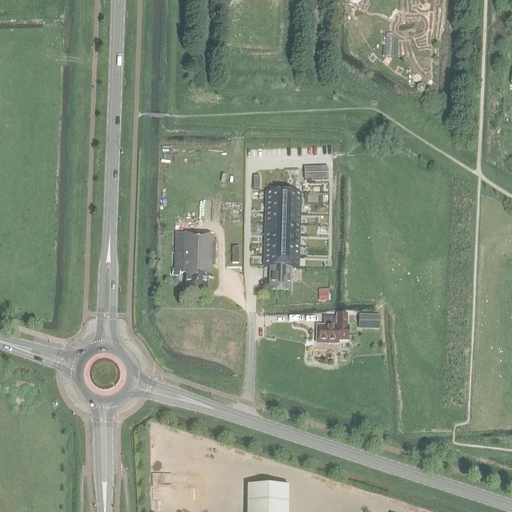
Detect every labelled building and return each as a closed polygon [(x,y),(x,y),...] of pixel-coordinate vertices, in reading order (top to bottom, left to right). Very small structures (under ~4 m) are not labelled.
[(263,265),(263,268),(270,268),(291,268),(299,269),(299,267),(301,194),(266,193),(263,265)] [(185,290),(207,290),(208,278),(212,278),(212,266),(215,266),(216,243),(213,243),(214,234),(175,233),(174,271),(173,271),(172,277),(180,277),(180,273),(185,274),(185,290)] [(291,269),(269,268),(268,294),(290,295),(291,269)] [(319,341),(326,341),(327,344),(338,344),(338,341),(348,341),(348,326),(347,326),(347,315),(336,315),(336,318),(325,318),(325,326),(318,326),(319,341)] [(359,316),(359,330),(379,330),(380,316),(359,316)] [(247,486),(246,511),(287,511),(288,487),(247,486)]
